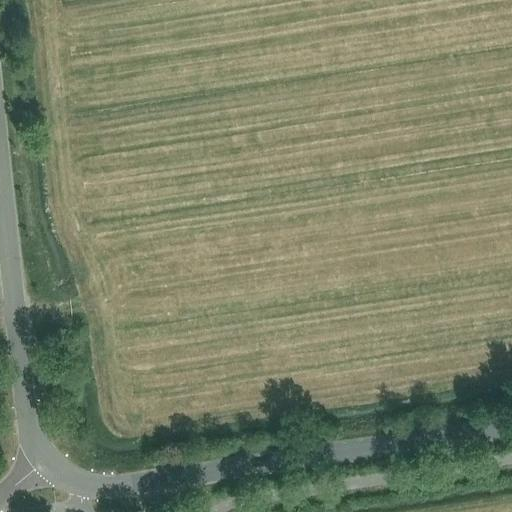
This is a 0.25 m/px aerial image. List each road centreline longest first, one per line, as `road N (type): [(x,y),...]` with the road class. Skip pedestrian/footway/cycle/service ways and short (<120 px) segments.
road 1 (tertiary): [(84,483),(134,486),(511,425)]
road 2 (tertiary): [(44,461),(26,412),(0,137)]
